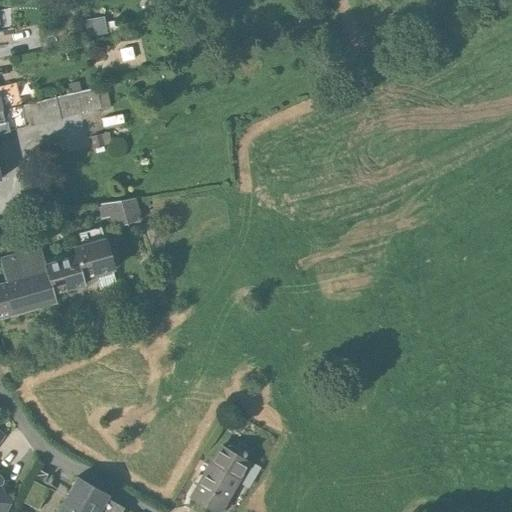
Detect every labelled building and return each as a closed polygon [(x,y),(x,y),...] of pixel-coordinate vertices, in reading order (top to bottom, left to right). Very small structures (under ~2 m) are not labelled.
[(108,15),(88,18),(91,34),(110,31),(108,15)] [(15,84),(0,87),(0,110),(19,106),(20,106),(15,84)] [(20,106),(19,106),(24,127),(110,107),(104,86),(20,106)] [(127,128),(126,119),(106,123),(108,131),(127,128)] [(98,134),(90,136),(93,147),(101,145),(98,134)] [(134,200),(96,206),(100,218),(109,216),(112,228),(139,221),(134,200)] [(69,248),(72,256),(78,277),(110,268),(102,239),(69,248)] [(0,315),(52,301),(49,292),(41,265),(37,248),(0,258),(0,260),(6,282),(0,284),(0,315)] [(72,256),(41,265),(49,292),(79,283),(78,277),(72,256)] [(219,446),(189,497),(214,511),(218,511),(247,463),(219,446)] [(41,469),(35,481),(44,485),(50,474),(41,469)] [(1,476),(0,476),(0,511),(7,511),(12,504),(1,487),(4,480),(1,476)] [(75,477),(55,511),(94,511),(105,494),(75,477)]
